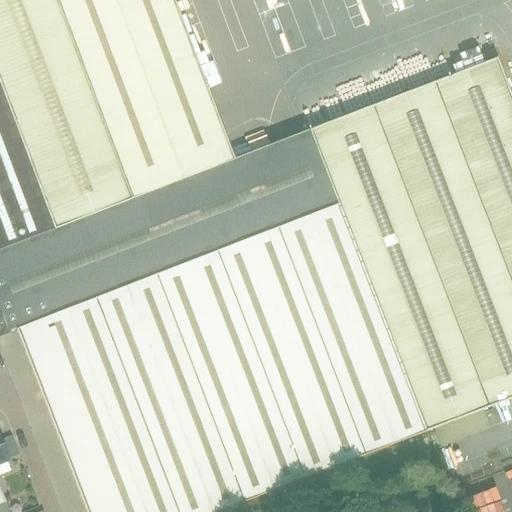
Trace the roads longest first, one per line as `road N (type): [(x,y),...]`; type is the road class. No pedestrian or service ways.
road 1 (unknown): [(0,233),(23,258),(83,265),(207,227),(264,198),(284,180),(290,157),(280,122),(257,90)]
road 2 (unknown): [(0,180),(257,90)]
road 3 (residential): [(53,511),(14,403),(0,391)]
